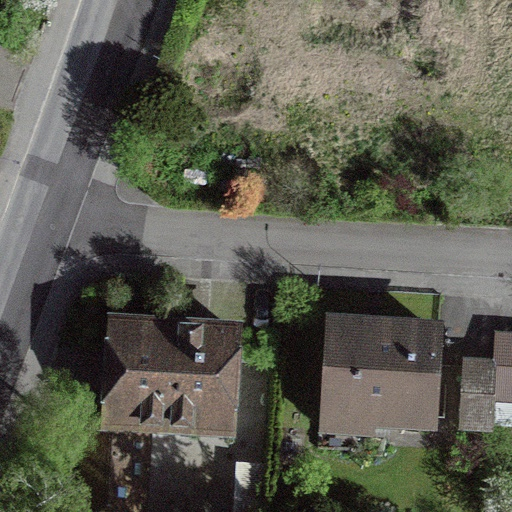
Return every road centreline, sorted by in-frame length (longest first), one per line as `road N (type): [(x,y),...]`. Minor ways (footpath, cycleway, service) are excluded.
road 1 (residential): [(511,268),(33,227)]
road 2 (tertiary): [(33,227),(113,0)]
